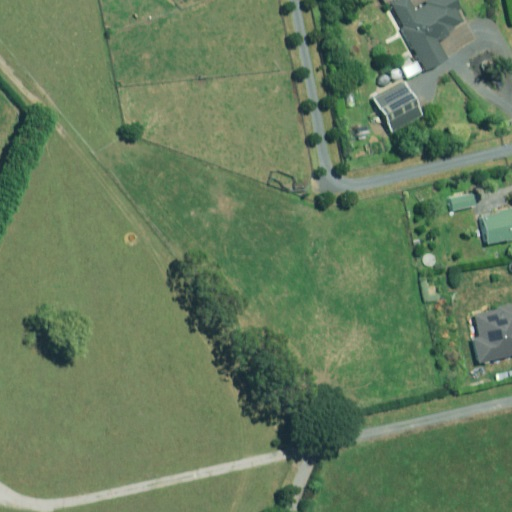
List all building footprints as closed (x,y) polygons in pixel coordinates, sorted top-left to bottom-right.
[(407,0),(401,0),(389,6),(415,62),(402,68),(407,79),(446,61),(435,39),(455,29),(454,26),(464,21),(453,0),(427,0),(411,8),(407,0)] [(420,117),(403,84),(373,100),(390,133),(420,117)] [(450,211),(451,214),(474,209),(470,193),(447,198),(450,211)] [(450,211),(447,198),(433,201),(436,214),(450,211)] [(511,240),(511,211),(481,218),(486,245),(511,240)] [(511,305),(473,314),(478,337),(472,338),(478,364),(511,356),(511,305)]
